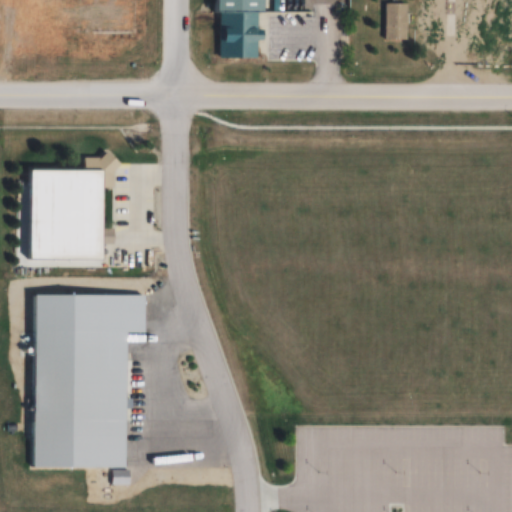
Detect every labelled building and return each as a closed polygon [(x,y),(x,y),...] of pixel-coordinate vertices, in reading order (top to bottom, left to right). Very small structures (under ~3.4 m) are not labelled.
[(217,0),(263,0),(263,9),(217,9),(217,0)] [(385,42),(407,42),(407,3),(385,3),(385,42)] [(220,57),(257,57),(257,39),(264,39),(264,30),(258,30),(258,13),(220,13),(220,57)] [(94,170),(94,259),(25,259),(26,170),(94,170)] [(27,294),(26,468),(119,469),(120,333),(138,333),(138,294),(27,294)]
